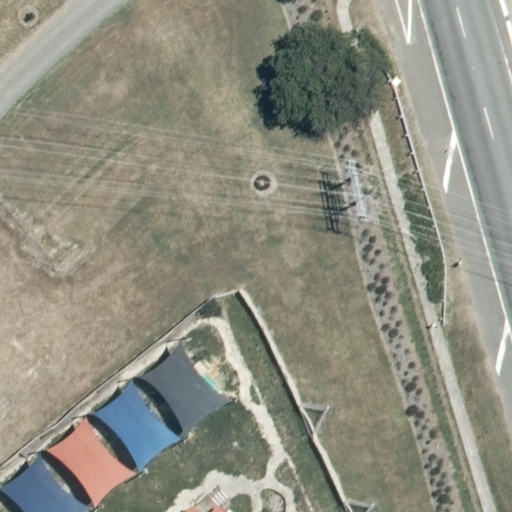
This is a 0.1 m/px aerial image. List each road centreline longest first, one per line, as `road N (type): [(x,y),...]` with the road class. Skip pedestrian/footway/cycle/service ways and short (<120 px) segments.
road 1 (secondary): [(511,208),(453,0)]
road 2 (track): [(139,0),(0,135)]
